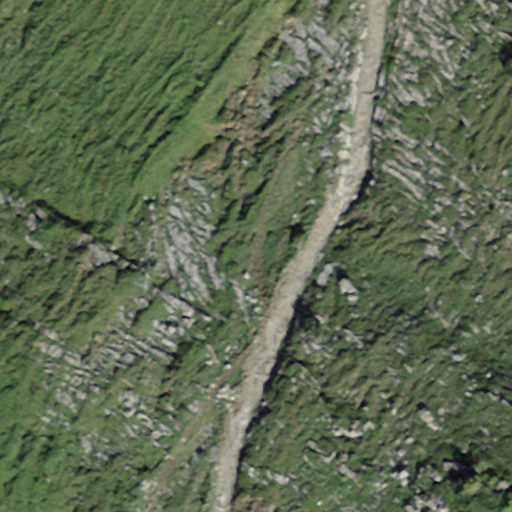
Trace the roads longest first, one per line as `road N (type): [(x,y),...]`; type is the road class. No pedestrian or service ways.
road 1 (track): [(220,511),(238,418),(359,151),(378,0)]
road 2 (track): [(282,0),(149,187)]
road 3 (track): [(268,344),(218,392),(146,511)]
